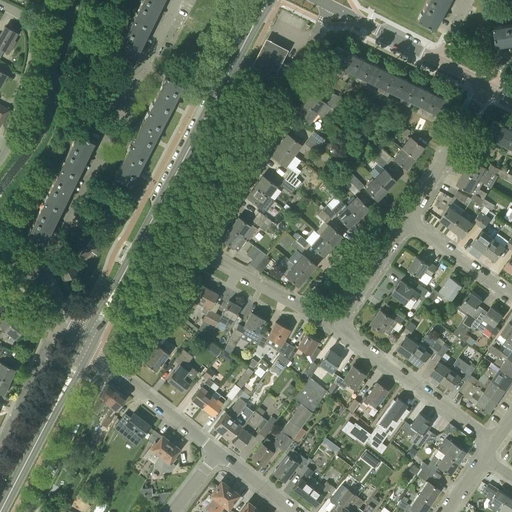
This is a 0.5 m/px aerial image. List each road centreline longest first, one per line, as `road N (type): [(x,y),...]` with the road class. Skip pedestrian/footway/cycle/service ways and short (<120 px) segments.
road 1 (residential): [(335,326),(192,248),(329,4)]
road 2 (secondary): [(87,343),(257,17)]
road 3 (residential): [(31,281),(53,253),(179,0)]
road 4 (residential): [(491,444),(335,326)]
road 5 (secondary): [(0,511),(87,343)]
road 6 (residential): [(28,511),(105,363)]
road 7 (residential): [(409,220),(485,85)]
road 8 (residential): [(217,455),(105,363)]
road 9 (residential): [(61,315),(0,446)]
road 10 (residential): [(0,154),(31,57),(27,22)]
road 11 (residential): [(335,326),(409,220)]
road 12 (residential): [(511,298),(409,220)]
